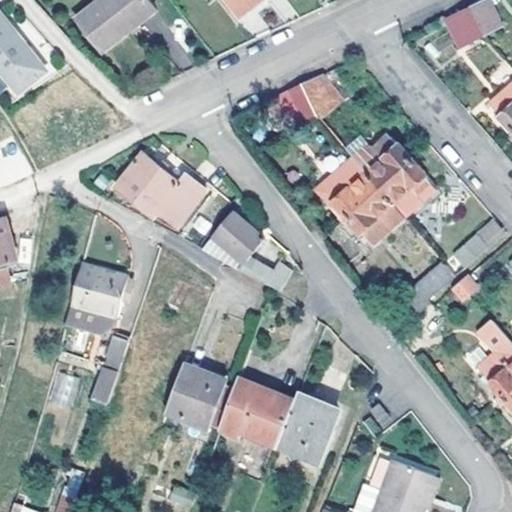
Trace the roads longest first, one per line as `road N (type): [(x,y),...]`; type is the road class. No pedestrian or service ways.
road 1 (residential): [(192,105),(481,478),(488,493),(482,511)]
road 2 (residential): [(357,30),(511,204)]
road 3 (residential): [(192,105),(357,30)]
